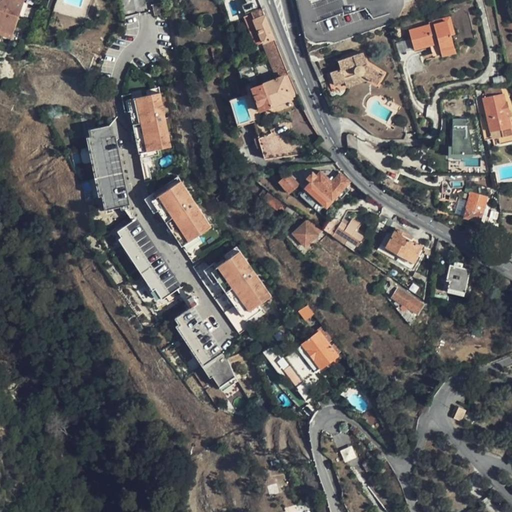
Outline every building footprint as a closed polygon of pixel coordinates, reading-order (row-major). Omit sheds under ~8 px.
[(0,0),(0,27),(1,28),(15,33),(27,0),(18,0),(18,1),(14,0),(0,0)] [(165,1),(154,3),(156,14),(167,12),(165,1)] [(289,74),(264,13),(253,17),(278,79),(254,88),(257,95),(255,96),(259,104),(261,103),(263,110),(292,98),(284,76),(289,74)] [(456,55),(447,22),(430,27),(430,25),(409,31),(415,50),(431,46),(434,59),(443,56),(444,58),(456,55)] [(15,33),(1,28),(0,30),(0,32),(14,37),(15,33)] [(325,73),(330,87),(346,82),(345,80),(358,75),(359,78),(366,75),(370,78),(377,82),(384,72),(367,63),(363,51),(336,60),(334,54),(316,60),(321,74),(325,73)] [(316,60),(307,54),(318,82),(323,80),(321,74),(316,60)] [(292,98),(298,94),(289,74),(284,76),(292,98)] [(346,82),(330,87),(331,91),(370,78),(366,75),(359,78),(358,75),(345,80),(346,82)] [(510,111),(509,103),(506,103),(504,93),(503,94),(502,87),(485,91),(487,98),(484,98),(491,133),(511,128),(509,118),(511,117),(511,114),(511,111),(510,111)] [(257,95),(254,88),(249,90),(258,112),(263,110),(261,103),(259,104),(255,96),(257,95)] [(132,99),(125,100),(128,112),(133,131),(135,141),(138,154),(150,151),(155,150),(171,146),(164,117),(158,93),(145,95),(132,99)] [(123,113),(128,112),(125,100),(132,99),(131,94),(120,96),(123,113)] [(275,122),(277,127),(293,121),(306,139),(316,135),(301,110),(275,122)] [(449,145),(449,156),(472,156),(471,117),(452,117),(453,145),(449,145)] [(293,121),(277,127),(270,130),(280,151),(306,139),(293,121)] [(108,126),(86,131),(88,137),(101,196),(104,210),(106,210),(112,209),(119,207),(126,205),(111,138),(108,126)] [(88,137),(85,138),(98,196),(101,196),(88,137)] [(111,138),(126,205),(128,205),(130,204),(115,137),(111,138)] [(150,151),(138,154),(144,181),(156,178),(151,156),(150,151)] [(327,207),(349,181),(339,173),(337,176),(333,181),(328,178),(320,171),(316,175),(312,172),(306,179),(310,182),(305,189),(327,207)] [(299,185),(289,172),(278,181),(288,193),(299,185)] [(337,176),(333,173),(328,178),(333,181),(337,176)] [(180,181),(177,177),(165,185),(167,189),(180,181)] [(210,226),(180,181),(167,189),(156,197),(151,200),(157,209),(169,227),(174,234),(181,245),(193,238),(197,235),(210,226)] [(283,201),(268,191),(263,198),(278,210),(283,201)] [(151,200),(156,197),(153,193),(144,199),(152,211),(157,209),(151,200)] [(229,201),(223,193),(217,197),(222,206),(229,201)] [(480,222),(486,198),(470,193),(463,217),(480,222)] [(335,213),(326,225),(335,231),(334,232),(357,246),(363,237),(338,220),(340,217),(335,213)] [(135,219),(117,231),(120,235),(155,288),(163,299),(177,290),(181,287),(135,219)] [(324,229),(309,219),(293,233),(306,247),(324,229)] [(419,246),(409,240),(411,238),(395,229),(385,247),(407,260),(412,252),(414,254),(419,246)] [(155,288),(120,235),(117,237),(153,290),(155,288)] [(193,238),(181,245),(193,263),(204,255),(195,242),(193,238)] [(237,246),(224,256),(227,260),(240,250),(237,246)] [(216,268),(211,271),(244,316),(245,314),(259,304),(272,295),(240,250),(227,260),(216,268)] [(204,259),(192,267),(240,334),(251,326),(244,316),(211,271),(207,265),(204,259)] [(216,268),(212,262),(207,265),(211,271),(216,268)] [(450,281),(448,288),(465,292),(470,269),(462,268),(463,264),(457,263),(456,267),(450,265),(446,280),(450,281)] [(192,295),(185,284),(181,287),(177,290),(190,309),(193,307),(190,302),(187,298),(192,295)] [(408,323),(410,323),(416,312),(418,313),(423,305),(397,288),(393,296),(396,299),(394,303),(399,308),(397,310),(408,323)] [(448,288),(446,298),(466,302),(469,293),(465,292),(448,288)] [(259,304),(245,314),(248,318),(262,308),(259,304)] [(308,305),(300,310),(308,320),(315,314),(308,305)] [(229,359),(193,307),(190,309),(175,319),(178,324),(213,376),(220,386),(235,376),(229,359)] [(316,315),(315,314),(308,320),(316,330),(321,326),(323,325),(316,315)] [(213,376),(178,324),(176,326),(211,377),(213,376)] [(308,339),(302,343),(321,368),(330,361),(337,356),(337,355),(341,352),(334,343),(330,346),(325,339),(329,336),(321,326),(316,330),(317,332),(309,338),(308,337),(307,338),(308,339)] [(321,368),(302,343),(297,347),(316,372),(321,368)] [(316,372),(297,347),(284,357),(303,382),(316,372)] [(337,356),(330,361),(333,366),(340,360),(337,356)] [(235,376),(220,386),(224,392),(239,381),(235,376)] [(462,419),(467,409),(460,406),(455,416),(462,419)] [(374,474),(370,461),(360,464),(363,476),(374,474)]
